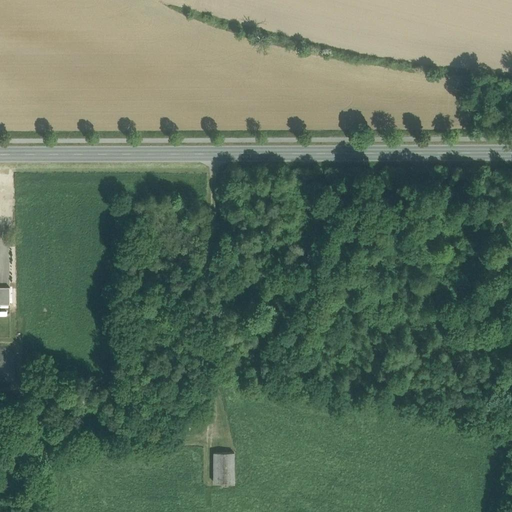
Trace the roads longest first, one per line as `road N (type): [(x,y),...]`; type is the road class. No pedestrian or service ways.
road 1 (primary): [(0,153),(511,152)]
road 2 (track): [(187,0),(357,45),(511,61)]
road 3 (track): [(213,152),(215,368)]
